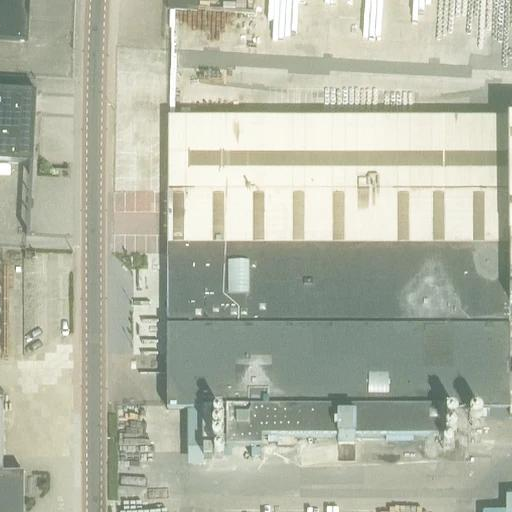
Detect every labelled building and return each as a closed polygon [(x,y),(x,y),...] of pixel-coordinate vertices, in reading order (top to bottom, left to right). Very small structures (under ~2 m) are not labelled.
[(0,0),(0,40),(28,42),(29,0),(0,0)] [(0,163),(33,165),(37,93),(0,91),(0,163)] [(261,439),(277,439),(277,448),(294,448),(294,439),(444,438),(444,411),(482,411),(507,411),(507,419),(511,418),(511,377),(510,378),(510,305),(511,305),(511,119),(507,119),(329,119),(168,119),(168,193),(168,411),(226,411),(226,448),(261,448),(261,439)] [(0,511),(21,511),(22,474),(3,474),(2,402),(0,402),(0,511)] [(312,468),(353,466),(352,448),(311,450),(312,468)] [(368,464),(389,463),(388,448),(367,449),(368,464)] [(391,465),(402,479),(417,467),(406,453),(391,465)] [(157,475),(157,466),(131,466),(131,475),(157,475)] [(359,482),(360,493),(391,491),(391,480),(359,482)]
